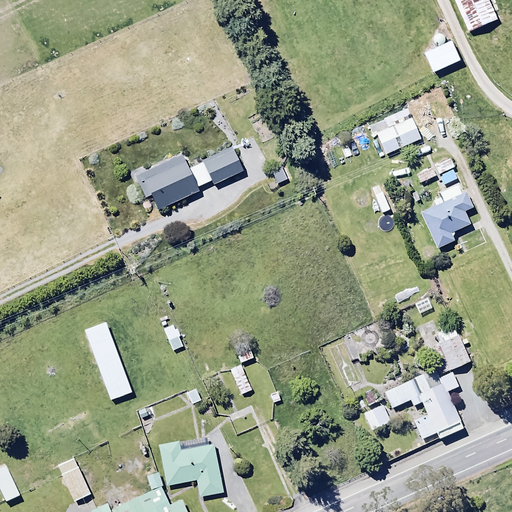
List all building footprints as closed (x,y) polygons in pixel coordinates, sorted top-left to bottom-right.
[(496,21),(487,0),(453,0),(467,33),(496,21)] [(460,63),(452,44),(424,56),(433,75),(460,63)] [(419,140),(406,110),(382,120),(387,130),(375,135),(384,156),(419,140)] [(241,172),(232,149),(202,161),(212,185),(241,172)] [(199,165),(186,171),(180,157),(135,178),(144,198),(150,196),(157,210),(196,192),(195,189),(208,183),(199,165)] [(452,169),(448,160),(433,167),(437,175),(452,169)] [(286,180),(279,165),(269,170),(276,184),(286,180)] [(433,177),(429,168),(414,174),(418,184),(433,177)] [(472,210),(464,193),(444,203),(441,198),(432,202),(435,208),(419,215),(435,250),(454,242),(451,235),(469,227),(463,214),(472,210)] [(462,278),(458,268),(448,272),(452,282),(462,278)] [(130,394),(104,324),(83,332),(109,401),(130,394)] [(181,347),(172,326),(162,330),(171,351),(181,347)] [(437,345),(428,349),(439,374),(466,362),(450,327),(445,329),(444,326),(435,330),(436,332),(432,334),(437,345)] [(252,359),(248,348),(235,353),(239,364),(252,359)] [(250,390),(238,365),(228,369),(239,395),(250,390)] [(429,391),(421,375),(383,393),(390,409),(408,400),(411,407),(420,403),(425,415),(411,421),(420,441),(458,423),(445,393),(456,388),(449,374),(436,380),(439,386),(429,391)] [(199,401),(194,390),(185,394),(190,406),(199,401)] [(150,419),(145,406),(134,410),(139,423),(150,419)] [(388,423),(381,406),(362,415),(370,432),(388,423)] [(220,493),(209,437),(204,438),(205,446),(179,451),(177,442),(157,446),(165,486),(195,480),(198,498),(220,493)] [(36,457),(33,451),(22,456),(25,462),(17,466),(22,476),(51,462),(46,452),(36,457)] [(88,494),(73,459),(56,466),(72,501),(88,494)] [(17,497),(3,467),(0,468),(0,496),(3,503),(17,497)] [(157,471),(145,475),(149,490),(161,486),(157,471)] [(187,511),(182,501),(170,507),(162,488),(115,508),(116,509),(111,511),(108,505),(92,511),(187,511)]
